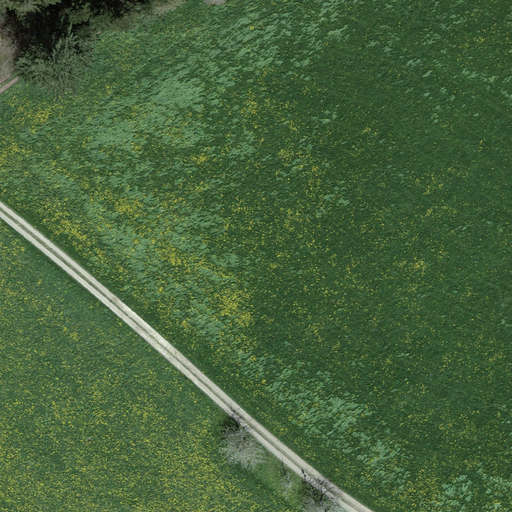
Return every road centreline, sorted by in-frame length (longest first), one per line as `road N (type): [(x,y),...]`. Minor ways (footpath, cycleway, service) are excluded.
road 1 (track): [(360,511),(0,210)]
road 2 (track): [(156,0),(0,89)]
